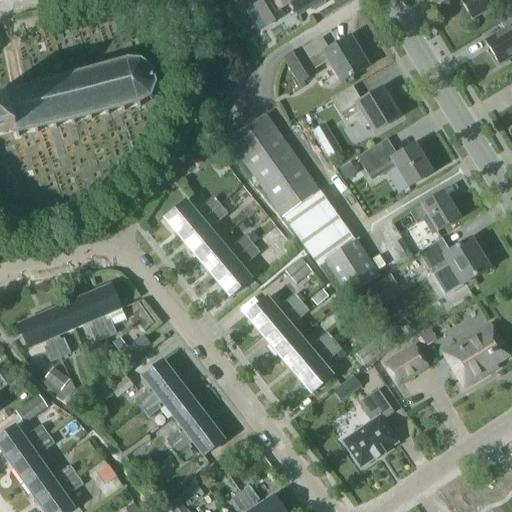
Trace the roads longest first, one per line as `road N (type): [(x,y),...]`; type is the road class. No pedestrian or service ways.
road 1 (residential): [(0,276),(103,252),(138,265),(327,511)]
road 2 (tertiary): [(511,205),(389,0)]
road 3 (residential): [(380,511),(511,424)]
